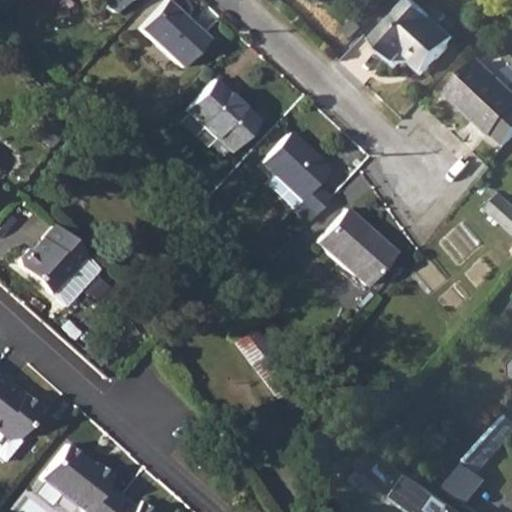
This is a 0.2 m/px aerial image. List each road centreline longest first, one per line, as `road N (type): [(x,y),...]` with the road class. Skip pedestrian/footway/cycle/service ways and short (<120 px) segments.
road 1 (residential): [(0,322),(215,511)]
road 2 (residential): [(236,0),(418,175)]
